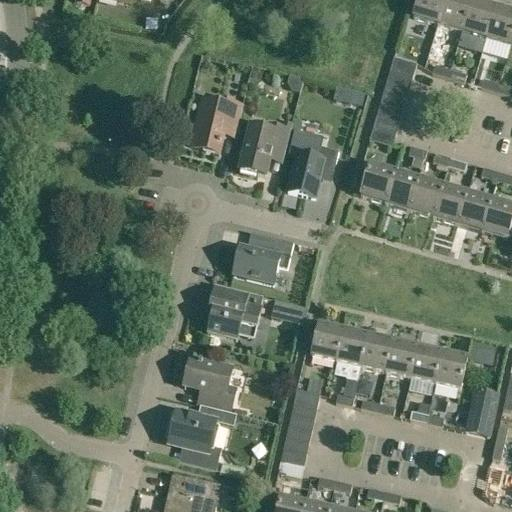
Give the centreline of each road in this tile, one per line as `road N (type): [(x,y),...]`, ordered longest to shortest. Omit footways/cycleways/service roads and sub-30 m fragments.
road 1 (residential): [(316,235),(195,202),(131,457)]
road 2 (residential): [(2,175),(19,70),(10,0)]
road 3 (residential): [(131,457),(0,414)]
